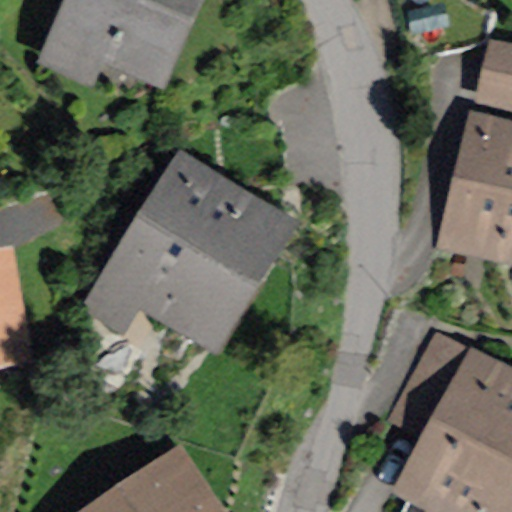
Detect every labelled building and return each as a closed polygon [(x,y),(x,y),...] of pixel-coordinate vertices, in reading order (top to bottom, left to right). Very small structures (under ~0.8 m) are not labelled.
[(170,92),(210,0),(69,0),(40,66),(94,89),(100,77),(119,86),(125,72),(170,92)] [(511,111),(511,46),(493,42),(480,104),(511,111)] [(511,265),(511,121),(472,112),(439,249),(511,265)] [(224,360),(305,227),(182,153),(86,312),(128,337),(143,311),(224,360)] [(0,368),(41,361),(20,247),(0,250),(0,368)] [(511,511),(511,366),(439,328),(388,424),(421,441),(392,494),(409,503),(403,511),(511,511)] [(233,511),(186,443),(84,511),(233,511)]
